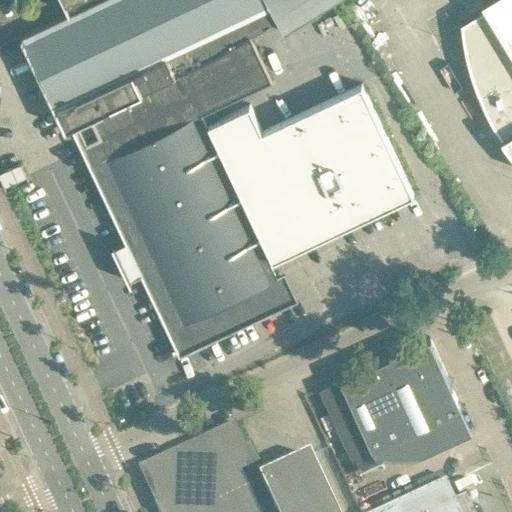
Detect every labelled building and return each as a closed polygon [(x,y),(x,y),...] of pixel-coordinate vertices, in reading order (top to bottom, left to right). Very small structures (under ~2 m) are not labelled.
[(96,0),(70,12),(22,35),(66,127),(70,125),(90,116),(183,72),(202,113),(270,81),(271,81),(272,81),(250,35),(278,19),(284,32),(336,0),(96,0)] [(63,0),(70,12),(96,0),(63,0)] [(511,0),(484,0),(488,6),(462,21),(463,31),(465,41),(466,50),(468,58),(471,67),(473,75),(476,84),(480,94),(486,108),(498,129),(502,136),(511,149),(511,150),(511,0)] [(207,124),(202,113),(183,72),(90,116),(99,135),(87,141),(87,142),(89,141),(165,303),(158,307),(180,354),(298,298),(285,270),(278,273),(272,260),(334,231),(414,193),(362,83),(263,130),(250,103),(207,124)] [(0,171),(0,175),(5,185),(27,175),(21,162),(0,171)] [(430,337),(320,387),(341,433),(362,424),(373,447),(462,406),(430,337)] [(159,500),(155,502),(154,502),(159,511),(337,511),(311,455),(262,478),(237,423),(171,453),(173,458),(146,471),(159,500)] [(481,511),(476,501),(478,498),(476,494),(472,493),(455,501),(446,483),(387,511),(384,511),(481,511)]
